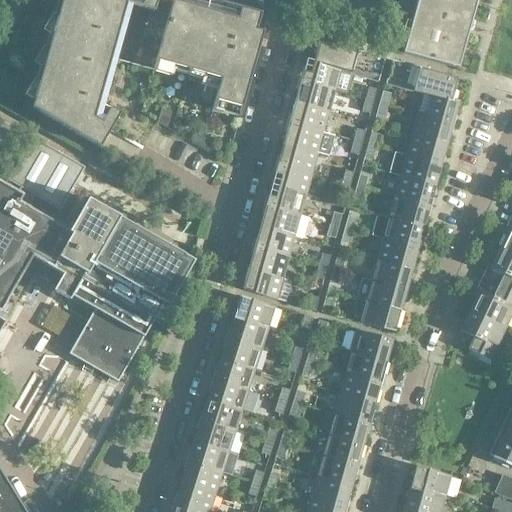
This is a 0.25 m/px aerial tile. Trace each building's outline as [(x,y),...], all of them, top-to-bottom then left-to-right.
[(61,0),(33,102),(32,108),(100,148),(101,146),(110,130),(111,128),(120,113),(104,104),(116,60),(153,70),(172,75),(173,70),(202,78),(201,83),(217,88),(211,109),(239,117),(263,32),(256,30),(260,13),(212,0),(206,0),(239,9),(238,14),(241,14),(242,10),(248,12),(244,26),(239,25),(241,19),(172,0),(171,3),(167,2),(167,0),(61,0)] [(416,0),(414,11),(469,26),(476,0),(416,0)] [(414,11),(402,53),(457,68),(469,26),(414,11)] [(312,62),(341,71),(378,82),(384,59),(318,41),(312,61),(312,62)] [(307,60),(301,82),(335,91),(341,71),(312,62),(312,61),(307,60)] [(385,83),(413,91),(421,94),(450,102),(451,99),(457,79),(391,60),(385,83)] [(301,82),(295,103),(329,112),(335,92),(335,91),(301,82)] [(376,90),(368,87),(364,99),(372,101),(376,90)] [(390,94),(382,91),(379,103),(387,106),(390,94)] [(421,94),(416,114),(452,124),(458,101),(451,99),(450,102),(421,94)] [(372,101),(364,99),(361,111),(369,113),(372,101)] [(295,103),(289,123),(323,133),(329,112),(295,103)] [(387,106),(379,103),(376,115),(383,117),(387,106)] [(160,110),(157,122),(165,127),(167,123),(170,113),(160,110)] [(416,114),(410,135),(446,145),(452,124),(416,114)] [(289,123),(283,144),(318,154),(323,133),(289,123)] [(202,139),(177,124),(173,131),(198,146),(202,139)] [(361,144),(364,132),(356,129),(353,141),(361,144)] [(378,136),(370,134),(367,146),(375,148),(378,136)] [(410,135),(404,156),(440,166),(446,145),(410,135)] [(0,511),(24,511),(0,471),(0,330),(5,322),(6,321),(0,317),(0,313),(32,258),(44,265),(45,266),(62,276),(57,283),(57,284),(52,292),(68,301),(63,309),(71,313),(72,314),(87,322),(68,355),(117,383),(143,337),(162,303),(168,306),(194,261),(183,255),(184,255),(182,254),(181,255),(167,247),(168,246),(166,245),(166,246),(152,238),(152,237),(151,236),(150,237),(136,229),(137,228),(135,227),(134,229),(120,221),(121,219),(120,218),(118,218),(119,217),(87,199),(69,231),(28,207),(34,197),(60,213),(85,169),(33,138),(8,182),(25,192),(23,195),(6,186),(0,182),(0,511)] [(204,140),(200,147),(224,161),(228,155),(204,140)] [(349,153),(357,156),(361,144),(353,141),(349,153)] [(283,144),(277,165),(312,175),(318,154),(283,144)] [(367,146),(363,158),(372,160),(375,148),(367,146)] [(396,153),(390,174),(398,176),(434,186),(440,166),(404,156),(396,153)] [(277,165),(272,186),(306,196),(312,175),(277,165)] [(352,174),(345,171),(341,183),(349,186),(352,174)] [(367,178),(359,176),(355,187),(363,190),(367,178)] [(398,176),(393,197),(429,207),(434,186),(398,176)] [(349,186),(341,183),(338,195),(346,198),(349,186)] [(272,186),(266,207),(300,216),(306,196),(272,186)] [(363,190),(355,187),(352,199),(360,202),(363,190)] [(393,197),(387,218),(423,228),(429,207),(393,197)] [(266,207),(260,228),(294,237),(300,216),(266,207)] [(341,215),(333,212),(329,224),(337,227),(341,215)] [(355,219),(347,217),(344,228),(352,231),(355,219)] [(387,218),(381,239),(417,249),(423,228),(387,218)] [(337,227),(329,224),(326,236),(334,239),(337,227)] [(511,228),(509,227),(499,248),(511,254),(511,228)] [(260,228),(254,248),(289,258),(294,237),(260,228)] [(344,228),(340,240),(349,243),(352,231),(344,228)] [(381,239),(376,260),(411,270),(417,249),(381,239)] [(254,248),(248,269),(283,279),(289,258),(254,248)] [(511,254),(499,248),(494,259),(490,268),(502,275),(497,286),(511,292),(511,254)] [(330,256),(321,253),(318,265),(326,268),(330,256)] [(344,260),(336,258),(332,269),(341,272),(344,260)] [(376,260),(370,281),(405,290),(411,270),(376,260)] [(318,265),(315,277),(323,280),(326,268),(318,265)] [(248,269),(245,280),(243,290),(277,300),(283,279),(248,269)] [(332,269),(329,281),(337,284),(341,272),(332,269)] [(370,281),(364,302),(399,311),(405,290),(370,281)] [(479,290),(469,311),(506,329),(511,315),(511,292),(497,286),(492,296),(479,290)] [(233,318),(268,329),(275,307),(240,296),(233,318)] [(309,296),(306,308),(315,310),(318,298),(309,296)] [(332,302),(324,300),(321,312),(329,314),(332,302)] [(364,302),(358,322),(394,332),(399,311),(364,302)] [(469,311),(464,322),(459,331),(472,337),(467,348),(469,350),(490,360),(490,361),(506,329),(469,311)] [(312,318),(304,316),(300,328),(308,330),(312,318)] [(226,339),(261,350),(268,329),(233,318),(226,339)] [(318,320),(314,332),(323,335),(326,323),(318,320)] [(356,330),(350,352),(385,362),(391,340),(356,330)] [(220,359),(255,370),(261,350),(226,339),(220,359)] [(302,349),(294,347),(290,358),(299,361),(302,349)] [(309,349),(305,361),(313,364),(317,352),(309,349)] [(469,350),(466,355),(488,366),(489,364),(490,361),(490,360),(469,350)] [(350,352),(344,373),(379,383),(385,362),(350,352)] [(299,361),(290,358),(287,370),(295,373),(299,361)] [(220,359),(213,380),(248,391),(255,370),(220,359)] [(313,364),(305,361),(301,373),(310,375),(313,364)] [(344,373),(338,394),(374,404),(379,383),(344,373)] [(213,380),(207,401),(242,412),(248,391),(213,380)] [(288,390),(280,388),(277,400),(285,402),(288,390)] [(292,403),(300,405),(303,393),(295,391),(292,403)] [(338,394),(332,414),(368,425),(374,404),(338,394)] [(285,402),(277,400),(273,412),(281,414),(285,402)] [(207,401),(200,421),(235,432),(242,412),(207,401)] [(292,403),(289,415),(297,417),(300,405),(292,403)] [(511,404),(488,455),(511,465),(511,404)] [(332,414),(327,435),(362,445),(368,425),(332,414)] [(200,421),(194,442),(229,453),(235,432),(200,421)] [(275,432),(267,430),(264,442),(272,444),(275,432)] [(290,435),(282,433),(279,445),(287,447),(290,435)] [(327,435),(321,456),(356,466),(362,445),(327,435)] [(194,442),(187,462),(222,473),(229,453),(194,442)] [(272,444),(264,442),(260,453),(268,456),(272,444)] [(287,447),(279,445),(275,457),(284,459),(287,447)] [(321,456),(315,477),(350,487),(356,466),(321,456)] [(187,462),(181,483),(216,494),(222,473),(187,462)] [(416,466),(409,489),(445,498),(451,477),(416,466)] [(263,473),(255,471),(251,483),(259,485),(263,473)] [(274,488),(277,476),(269,474),(266,486),(274,488)] [(511,496),(511,482),(496,476),(490,491),(510,500),(511,496)] [(315,477),(309,498),(345,508),(350,487),(315,477)] [(181,483),(174,504),(200,511),(209,511),(216,494),(181,483)] [(256,497),(259,485),(251,483),(248,495),(256,497)] [(274,488),(266,486),(262,498),(271,500),(274,488)] [(409,489),(404,509),(413,511),(440,511),(445,498),(409,489)] [(309,498),(305,511),(343,511),(345,508),(309,498)]
